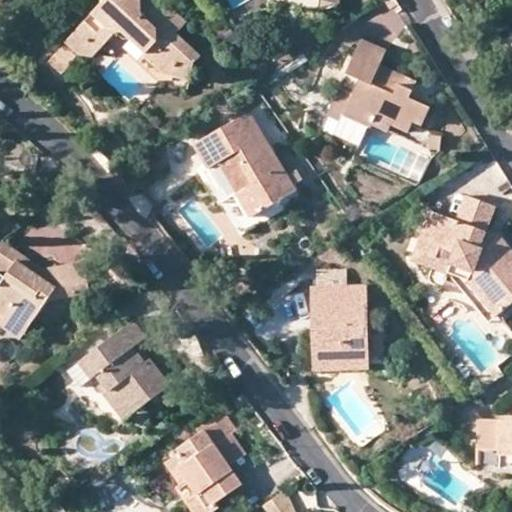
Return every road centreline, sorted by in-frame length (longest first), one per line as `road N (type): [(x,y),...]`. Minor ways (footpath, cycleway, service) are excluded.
road 1 (residential): [(360,511),(93,178),(0,90)]
road 2 (residential): [(511,149),(419,0)]
